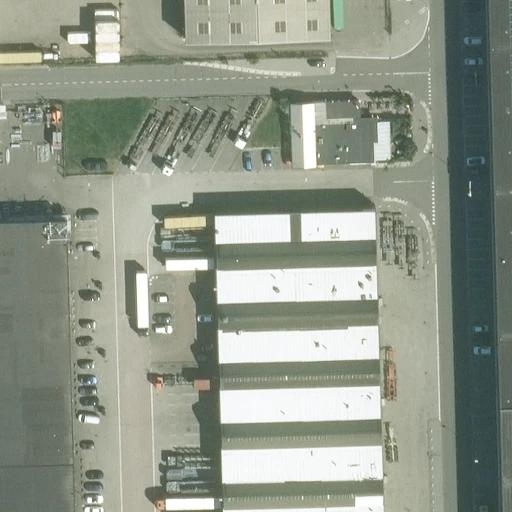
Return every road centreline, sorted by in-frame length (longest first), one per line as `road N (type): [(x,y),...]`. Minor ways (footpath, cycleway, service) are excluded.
road 1 (unclassified): [(2,85),(446,74)]
road 2 (unclassified): [(458,511),(446,74)]
road 3 (unknown): [(131,190),(0,189)]
